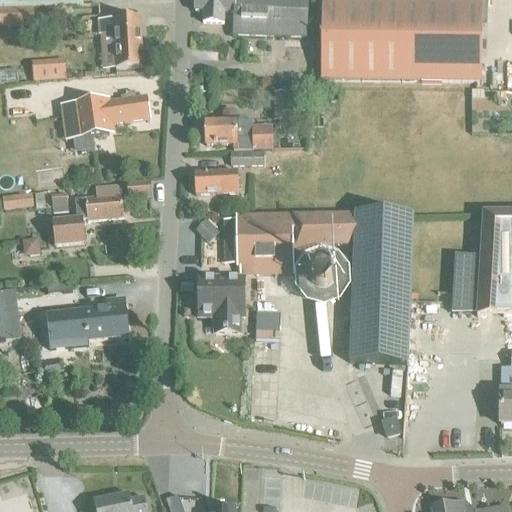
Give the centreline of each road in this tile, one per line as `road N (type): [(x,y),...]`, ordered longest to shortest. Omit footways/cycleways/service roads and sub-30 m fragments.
road 1 (residential): [(161,444),(180,0)]
road 2 (residential): [(396,477),(161,444)]
road 3 (residential): [(161,444),(0,449)]
